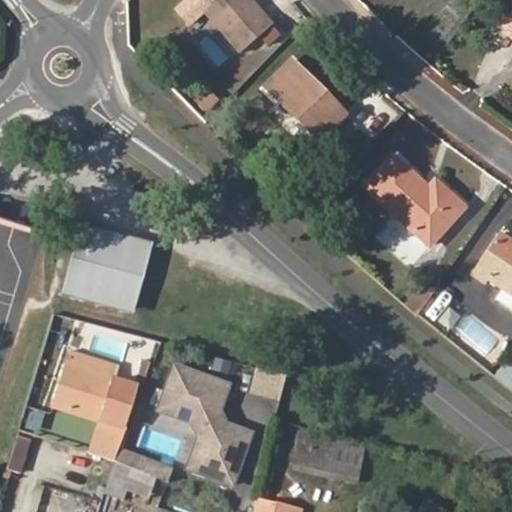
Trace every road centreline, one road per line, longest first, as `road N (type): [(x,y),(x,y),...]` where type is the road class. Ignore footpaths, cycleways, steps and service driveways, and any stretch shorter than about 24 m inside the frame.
road 1 (tertiary): [(511,449),(127,129),(91,88)]
road 2 (residential): [(511,159),(386,62),(325,0)]
